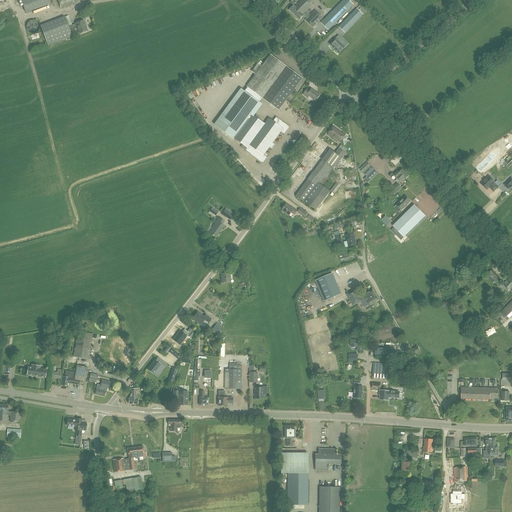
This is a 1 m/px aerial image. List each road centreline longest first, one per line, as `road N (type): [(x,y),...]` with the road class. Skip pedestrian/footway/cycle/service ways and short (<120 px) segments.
road 1 (unclassified): [(108,408),(347,92)]
road 2 (primary): [(511,429),(177,412)]
road 3 (tertiary): [(511,259),(350,96)]
road 4 (unknown): [(296,124),(248,88),(215,99),(216,128),(262,168)]
road 5 (unclassified): [(350,96),(473,0)]
road 6 (tertiary): [(347,92),(256,0)]
